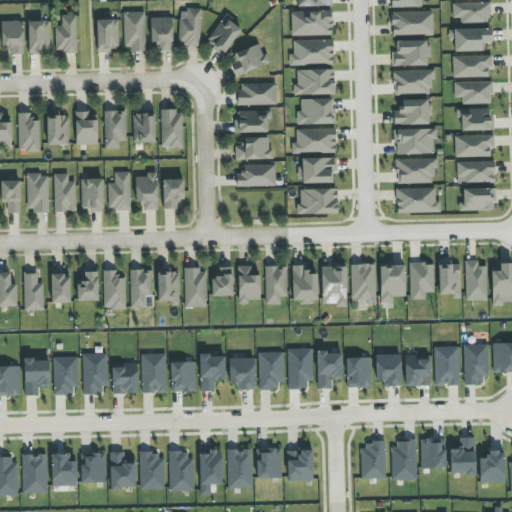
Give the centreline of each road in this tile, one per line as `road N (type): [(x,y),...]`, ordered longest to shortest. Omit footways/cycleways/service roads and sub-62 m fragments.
road 1 (residential): [(511,229),(0,244)]
road 2 (residential): [(511,417),(0,429)]
road 3 (residential): [(360,0),(369,237)]
road 4 (residential): [(0,82),(197,85)]
road 5 (residential): [(197,85),(207,100),(209,240)]
